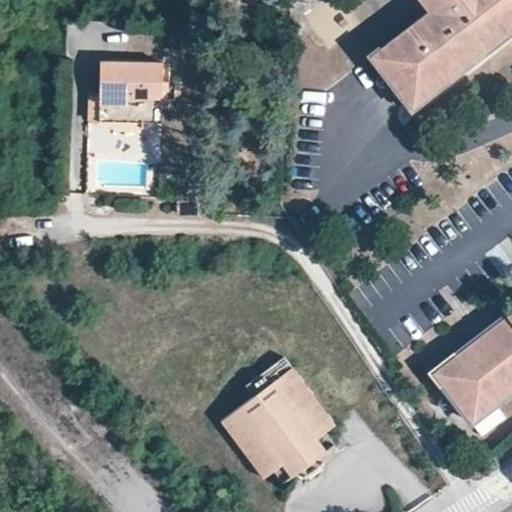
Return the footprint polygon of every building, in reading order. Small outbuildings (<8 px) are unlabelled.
[(511,0),(421,0),(429,10),(372,54),(413,106),(511,28),(511,0)] [(164,63),(102,61),(100,121),(162,122),(163,99),(175,99),(176,80),(164,80),(164,63)] [(203,186),(179,186),(177,214),(202,215),(203,186)] [(511,312),(508,316),(435,372),(474,422),(511,392),(511,312)] [(285,356),(245,384),(252,395),(221,420),(262,478),(272,470),(282,482),(334,443),(325,431),(335,424),(285,356)]
